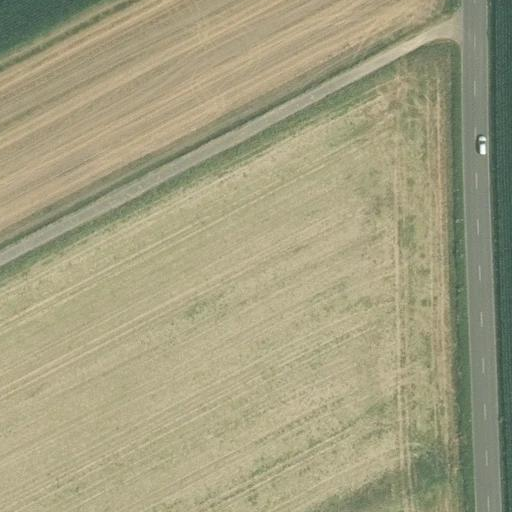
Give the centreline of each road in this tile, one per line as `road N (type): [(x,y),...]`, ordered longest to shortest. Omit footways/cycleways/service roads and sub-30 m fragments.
road 1 (track): [(0,274),(491,21)]
road 2 (tertiary): [(490,0),(507,511)]
